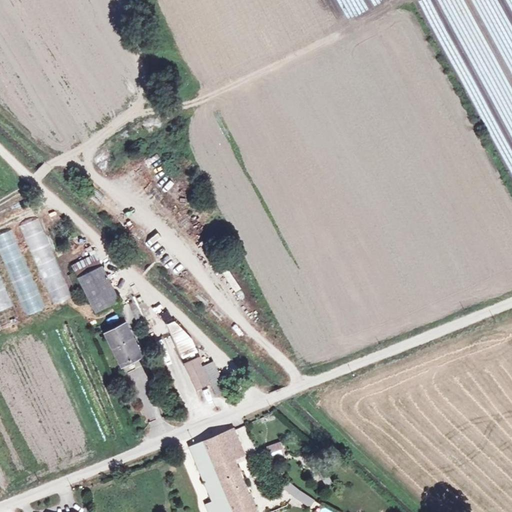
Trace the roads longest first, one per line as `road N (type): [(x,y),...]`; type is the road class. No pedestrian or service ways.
road 1 (track): [(33,179),(61,162),(88,173),(308,384)]
road 2 (track): [(33,179),(268,400)]
road 3 (track): [(71,478),(308,384)]
road 4 (track): [(308,384),(511,304)]
